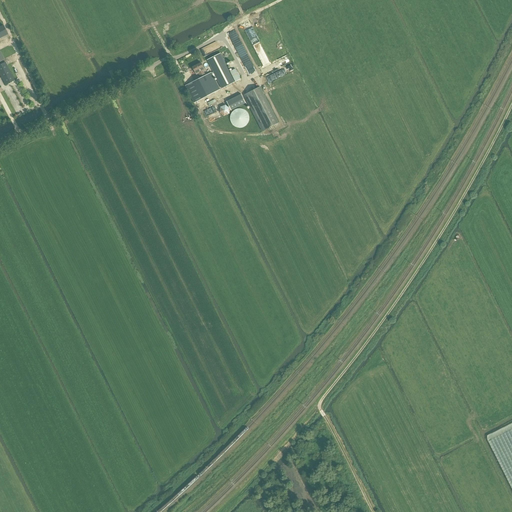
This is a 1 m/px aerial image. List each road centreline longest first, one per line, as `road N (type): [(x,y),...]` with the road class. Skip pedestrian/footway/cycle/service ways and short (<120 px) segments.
road 1 (track): [(373,511),(321,398),(429,252),(511,105)]
road 2 (unclassified): [(0,145),(161,60)]
road 3 (track): [(161,60),(279,0)]
